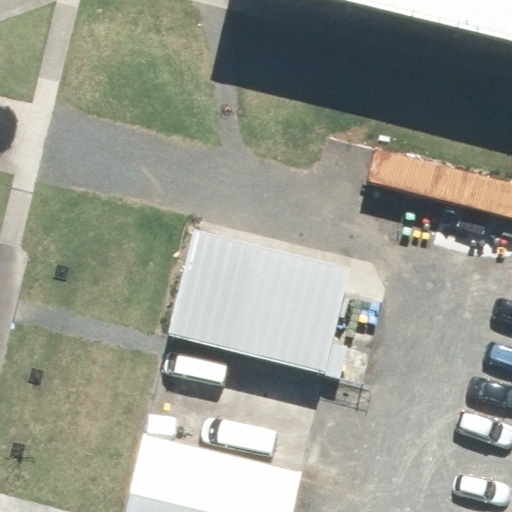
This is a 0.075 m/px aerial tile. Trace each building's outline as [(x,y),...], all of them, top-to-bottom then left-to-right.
[(37,0),(3,0),(0,17),(0,40),(29,46),(37,0)] [(511,0),(241,0),(511,66),(511,0)] [(511,184),(373,148),(364,183),(511,221),(511,184)] [(382,278),(211,236),(182,353),(353,395),(382,278)] [(173,270),(129,260),(117,316),(160,326),(173,270)] [(332,511),(337,494),(149,448),(133,511),(332,511)]
